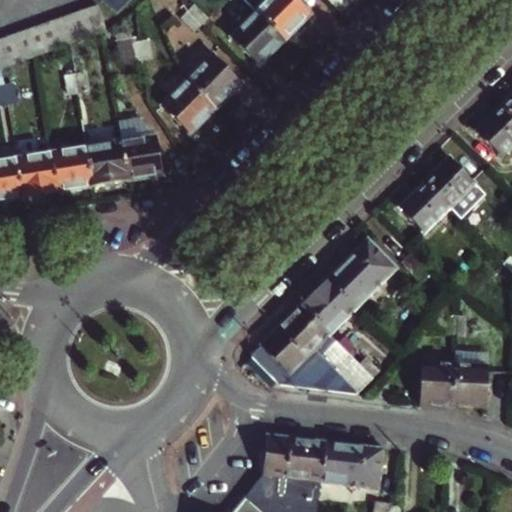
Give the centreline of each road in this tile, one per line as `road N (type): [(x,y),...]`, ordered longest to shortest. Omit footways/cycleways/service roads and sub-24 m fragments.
road 1 (primary): [(192,361),(223,315),(511,39)]
road 2 (primary): [(414,0),(184,225),(109,277)]
road 3 (residential): [(511,452),(454,431),(255,403),(191,367)]
road 4 (primary): [(192,361),(190,332),(170,299),(146,283),(109,277)]
road 5 (primary): [(47,386),(4,511)]
